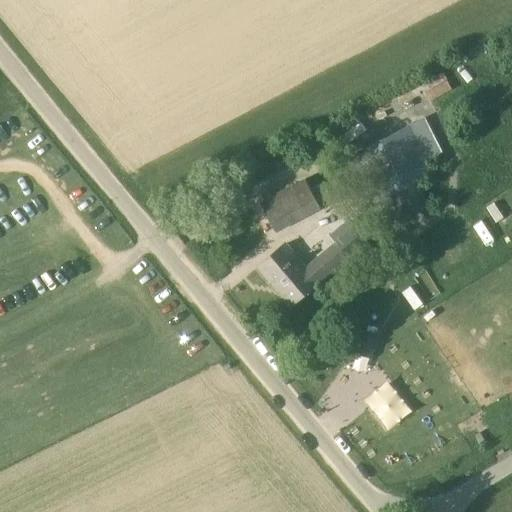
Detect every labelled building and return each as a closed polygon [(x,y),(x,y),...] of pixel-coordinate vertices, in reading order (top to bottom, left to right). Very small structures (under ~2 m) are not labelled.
[(445,71),(425,79),(433,98),(453,89),(445,71)] [(441,155),(423,118),(360,150),(385,199),(391,195),(403,219),(429,206),(421,188),(424,186),(421,180),(433,173),(427,162),(441,155)] [(304,179),(259,203),(274,231),(319,207),(304,179)] [(485,220),(475,226),(486,244),(496,239),(485,220)] [(365,242),(352,226),(305,267),(285,244),(256,268),(289,307),(308,292),(365,242)] [(354,353),(372,359),(378,338),(360,332),(354,353)] [(485,429),(474,436),(481,446),(492,440),(485,429)]
